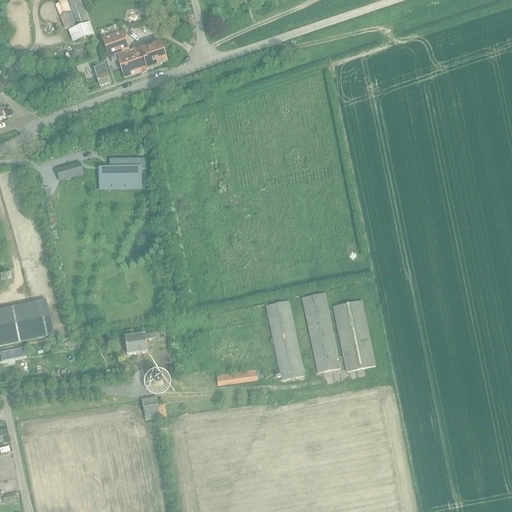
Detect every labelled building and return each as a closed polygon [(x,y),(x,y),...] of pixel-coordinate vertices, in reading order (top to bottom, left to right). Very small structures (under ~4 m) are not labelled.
[(71,30),(75,41),(92,35),(81,3),(89,0),(65,0),(70,13),(64,15),(68,29),(75,27),(76,28),(71,30)] [(148,70),(148,69),(167,63),(160,43),(154,45),(153,41),(147,43),(148,46),(140,49),(140,47),(129,51),(122,32),(101,39),(108,59),(109,59),(110,59),(117,57),(124,78),(141,72),(142,73),(146,71),(148,70)] [(96,77),(99,86),(110,83),(104,65),(94,69),(96,77)] [(0,109),(0,120),(13,116),(11,111),(10,110),(3,112),(2,109),(0,109)] [(70,148),(61,151),(63,156),(72,153),(70,148)] [(110,169),(99,169),(99,177),(100,177),(100,185),(109,185),(131,185),(131,184),(140,184),(140,177),(140,170),(145,170),(145,160),(110,161),(110,169)] [(80,163),(68,166),(71,178),(83,175),(80,163)] [(242,206),(240,195),(230,197),(232,208),(242,206)] [(302,299),(318,374),(340,369),(324,294),(302,299)] [(46,301),(0,310),(0,347),(54,336),(46,301)] [(333,307),(347,372),(375,366),(362,301),(333,307)] [(266,306),(282,381),(304,377),(288,302),(266,306)] [(154,339),(154,333),(125,338),(127,355),(148,352),(146,340),(154,339)] [(24,348),(12,351),(13,359),(25,357),(24,348)] [(217,386),(257,380),(256,370),(216,376),(217,386)] [(165,383),(165,382),(165,380),(164,378),(163,377),(162,376),(160,375),(158,375),(157,375),(155,376),(154,376),(152,377),(151,379),(150,380),(150,382),(150,384),(150,385),(151,387),(152,388),(154,389),(155,390),(157,390),(159,390),(160,390),(162,389),(163,388),(164,387),(165,385),(165,383)] [(166,417),(164,405),(158,406),(156,398),(142,401),(145,421),(159,418),(159,419),(160,419),(160,418),(166,417)] [(16,500),(15,494),(2,497),(4,503),(16,500)]
